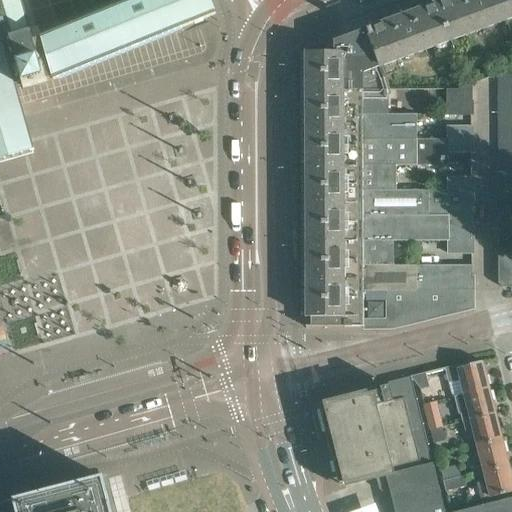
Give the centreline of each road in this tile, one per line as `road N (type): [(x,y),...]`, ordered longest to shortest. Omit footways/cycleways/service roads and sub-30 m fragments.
road 1 (tertiary): [(0,459),(250,383)]
road 2 (tertiary): [(247,355),(21,418),(0,433)]
road 3 (tertiary): [(309,511),(272,370)]
road 4 (tertiary): [(272,370),(267,266),(255,235)]
road 5 (tertiary): [(250,383),(282,511)]
road 6 (tertiary): [(252,108),(255,235)]
road 7 (tertiary): [(255,235),(246,263),(247,355)]
